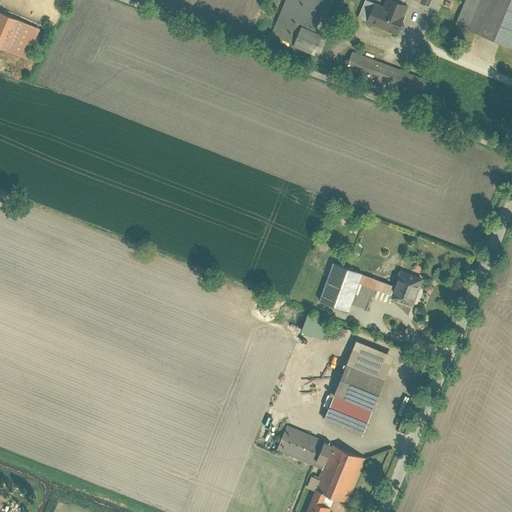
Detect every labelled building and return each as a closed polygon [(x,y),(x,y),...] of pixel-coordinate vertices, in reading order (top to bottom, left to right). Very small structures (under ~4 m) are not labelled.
[(314,0),(274,0),(263,27),(308,45),(315,28),(305,24),(314,0)] [(407,6),(391,0),(364,0),(358,17),(397,32),(407,6)] [(511,23),(511,0),(453,0),(447,17),(506,40),(511,23)] [(37,26),(0,10),(0,45),(24,56),(37,26)] [(397,80),(401,69),(350,49),(344,65),(377,78),(379,73),(397,80)] [(360,272),(331,261),(318,297),(347,307),(357,280),(360,272)] [(411,305),(422,275),(400,267),(394,284),(391,292),(389,296),(411,305)] [(360,272),(357,280),(391,292),(394,284),(360,272)] [(328,320),(308,312),(302,329),(322,336),(328,320)] [(393,353),(357,338),(347,363),(383,378),(393,353)] [(383,378),(347,363),(334,392),(371,407),(383,378)] [(371,407),(334,392),(324,418),(360,433),(371,407)] [(276,448),(312,463),(322,438),(286,424),(276,448)] [(312,463),(324,467),(334,443),(322,438),(312,463)] [(365,455),(334,443),(324,467),(320,477),(316,487),(326,491),(347,499),(365,455)] [(316,487),(320,477),(312,473),(308,484),(316,487)] [(326,491),(316,487),(305,511),(328,511),(330,506),(321,502),(326,491)]
